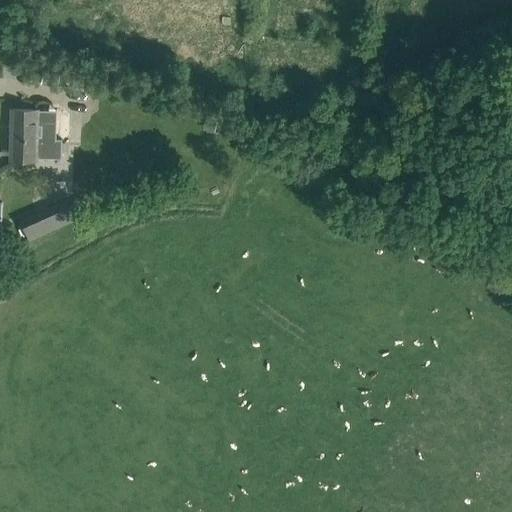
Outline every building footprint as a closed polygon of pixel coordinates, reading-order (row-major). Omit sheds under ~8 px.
[(43,72),(40,84),(56,88),(59,75),(43,72)] [(13,109),(13,139),(16,139),(16,159),(32,159),(32,158),(62,158),(62,140),(57,140),(53,140),(53,123),(37,122),(37,109),(13,109)] [(206,114),(203,127),(225,131),(228,119),(206,114)] [(96,187),(97,148),(66,147),(66,178),(66,189),(94,190),(94,186),(96,187)] [(56,203),(23,219),(30,236),(64,220),(56,203)]
